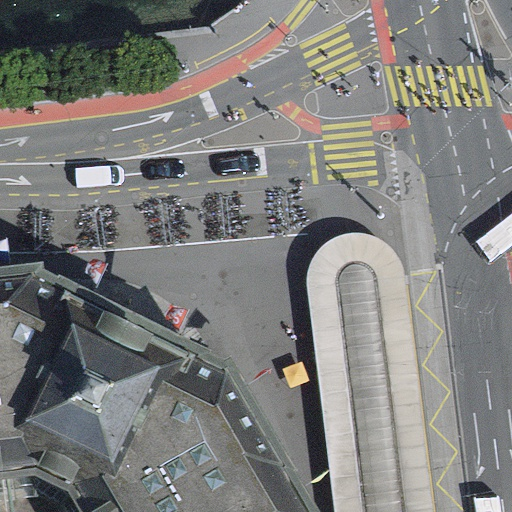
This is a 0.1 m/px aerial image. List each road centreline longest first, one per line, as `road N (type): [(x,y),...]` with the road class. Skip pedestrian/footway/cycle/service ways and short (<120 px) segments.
road 1 (residential): [(38,163),(394,156),(470,166)]
road 2 (unclassified): [(38,163),(258,85),(420,0)]
road 3 (primary): [(420,0),(470,166)]
